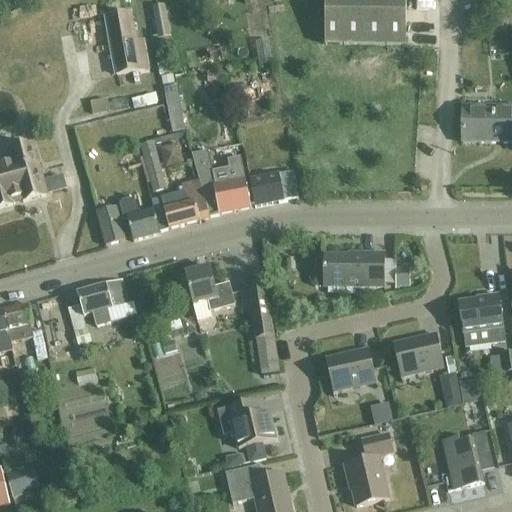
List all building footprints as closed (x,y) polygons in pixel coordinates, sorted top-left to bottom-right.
[(322,0),(322,50),(401,51),(401,0),(322,0)] [(165,5),(151,8),(157,40),(171,37),(165,5)] [(130,11),(103,16),(115,77),(149,70),(144,40),(136,42),(130,11)] [(174,77),(162,79),(163,88),(175,86),(174,77)] [(222,119),(248,112),(241,88),(215,96),(222,119)] [(126,108),(152,104),(150,93),(124,97),(126,108)] [(108,100),(91,103),(93,115),(110,111),(108,100)] [(459,144),(511,144),(511,111),(460,111),(459,144)] [(181,114),(168,116),(172,134),(184,131),(181,114)] [(153,143),(140,146),(153,194),(166,190),(153,143)] [(0,209),(14,206),(14,205),(24,202),(24,203),(47,197),(34,146),(32,146),(32,145),(11,150),(12,151),(10,152),(13,161),(0,164),(0,209)] [(204,154),(188,157),(189,158),(195,182),(200,202),(199,202),(204,218),(216,215),(247,209),(242,181),(241,173),(238,160),(225,162),(226,171),(208,174),(204,155),(204,154)] [(252,207),(296,200),(291,173),(248,181),(252,207)] [(159,198),(150,200),(153,213),(151,213),(156,235),(196,225),(205,223),(204,218),(199,202),(200,202),(195,182),(180,186),(182,192),(159,198)] [(120,209),(97,215),(106,248),(125,243),(119,220),(127,218),(134,243),(157,237),(156,235),(151,213),(140,216),(137,201),(119,205),(120,209)] [(324,273),(316,273),(312,277),(311,281),(312,286),(316,289),(324,289),(384,290),(385,256),(361,256),(361,258),(325,257),(324,273)] [(295,259),(287,259),(288,271),(295,271),(295,259)] [(210,271),(185,278),(192,307),(207,303),(210,314),(234,308),(229,287),(214,291),(210,271)] [(410,293),(410,272),(395,272),(395,292),(410,293)] [(81,307),(69,310),(79,347),(93,343),(89,328),(87,329),(84,319),(94,316),(97,329),(111,325),(137,318),(134,305),(129,306),(122,282),(77,295),(81,307)] [(266,289),(248,292),(256,341),(262,377),(280,374),(266,289)] [(57,296),(35,301),(46,352),(68,347),(57,296)] [(465,349),(505,344),(499,297),(485,299),(485,301),(459,304),(465,349)] [(283,306),(271,308),(272,316),(284,314),(283,306)] [(29,307),(3,313),(10,341),(11,345),(33,340),(38,362),(47,360),(41,333),(32,335),(30,327),(33,327),(29,307)] [(3,313),(0,313),(0,353),(12,351),(11,345),(10,341),(3,313)] [(168,325),(159,327),(161,335),(170,333),(168,325)] [(394,348),(400,378),(444,368),(437,336),(423,340),(423,342),(394,348)] [(326,363),(333,393),(376,383),(369,352),(355,355),(355,357),(326,363)] [(511,354),(503,355),(505,374),(511,373),(511,354)] [(447,361),(450,375),(457,374),(454,359),(447,361)] [(95,369),(76,373),(78,383),(97,379),(95,369)] [(459,392),(444,395),(447,409),(462,405),(459,392)] [(242,407),(218,413),(224,439),(235,436),(239,451),(245,449),(249,464),(265,460),(262,445),(276,442),(269,415),(263,416),(260,403),(242,407)] [(390,406),(371,410),(375,427),(394,423),(390,406)] [(443,444),(454,493),(484,486),(480,469),(493,466),(486,434),(472,437),(473,442),(460,445),(459,440),(443,444)] [(130,436),(121,438),(122,445),(131,443),(130,436)] [(351,483),(357,509),(389,502),(379,458),(393,455),(389,437),(362,443),(367,462),(345,467),(349,484),(351,483)] [(26,464),(39,461),(36,449),(23,451),(26,464)] [(257,511),(291,511),(284,476),(262,481),(259,468),(226,475),(233,506),(255,501),(257,511)] [(9,478),(15,498),(32,493),(26,473),(9,478)]
